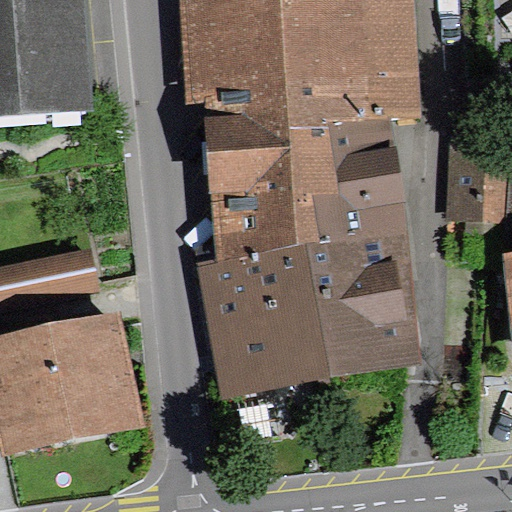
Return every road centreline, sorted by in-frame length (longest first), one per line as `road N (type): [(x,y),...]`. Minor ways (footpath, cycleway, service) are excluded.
road 1 (residential): [(130,0),(179,511)]
road 2 (residential): [(278,511),(511,484)]
